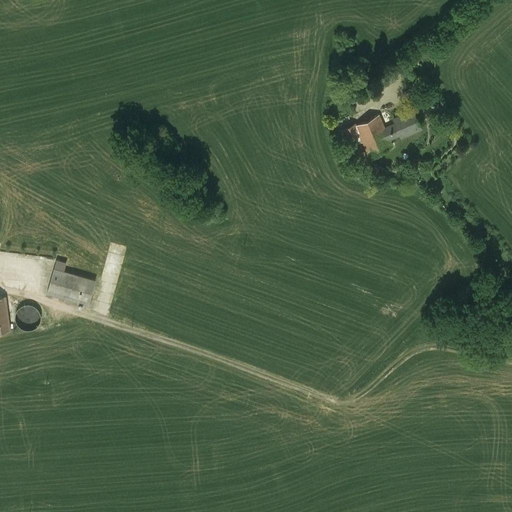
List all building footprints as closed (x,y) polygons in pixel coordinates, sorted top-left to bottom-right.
[(413,108),(393,117),(395,123),(400,134),(400,135),(421,126),(413,108)] [(355,123),(337,131),(342,143),(360,135),(356,125),(378,115),(384,128),(378,114),(356,125),(355,123)] [(378,115),(356,125),(360,135),(369,156),(392,146),(389,139),(384,128),(378,115)] [(384,128),(389,139),(400,134),(395,123),(384,128)] [(66,262),(57,260),(54,268),(64,271),(66,262)] [(64,271),(54,268),(47,293),(59,297),(67,271),(64,271)] [(100,281),(67,271),(59,297),(88,305),(100,281)] [(5,296),(0,296),(0,331),(9,330),(5,296)] [(26,303),(23,304),(21,304),(19,305),(18,306),(17,308),(16,309),(15,311),(14,312),(14,314),(14,316),(14,318),(14,320),(15,321),(16,323),(17,325),(18,326),(21,327),(23,328),(25,329),(27,329),(30,329),(32,328),(34,326),(36,325),(37,324),(38,322),(39,320),(39,319),(39,318),(40,316),(39,314),(39,312),(38,311),(38,309),(36,307),(35,306),(33,305),(31,304),(29,303),(26,303)]
